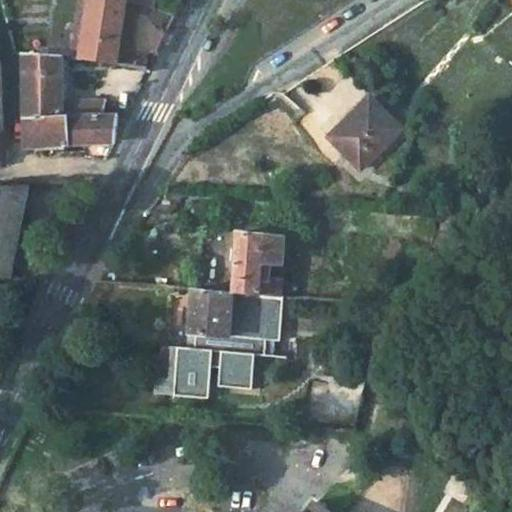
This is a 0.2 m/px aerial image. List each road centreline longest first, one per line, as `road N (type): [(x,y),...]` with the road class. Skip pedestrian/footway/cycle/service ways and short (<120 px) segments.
road 1 (residential): [(400,0),(180,136),(121,228),(88,249)]
road 2 (tertiary): [(204,0),(88,249)]
road 3 (tertiary): [(88,249),(0,430)]
road 4 (track): [(511,199),(435,318)]
